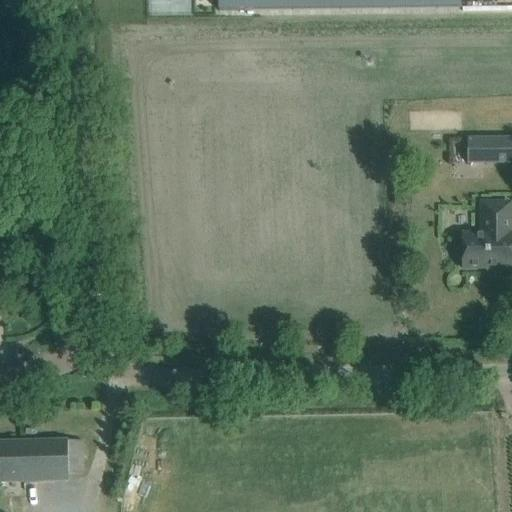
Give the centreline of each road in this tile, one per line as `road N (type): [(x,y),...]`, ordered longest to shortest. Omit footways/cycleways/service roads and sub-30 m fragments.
road 1 (unclassified): [(78,356),(131,377),(511,370)]
road 2 (tertiary): [(78,356),(93,304),(68,0)]
